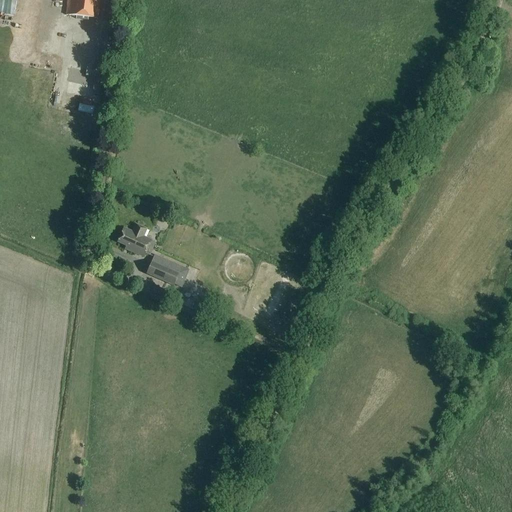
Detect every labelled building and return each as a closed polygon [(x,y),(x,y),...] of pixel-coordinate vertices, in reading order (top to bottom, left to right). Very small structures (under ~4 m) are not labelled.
[(67,0),(65,15),(97,19),(99,0),(67,0)] [(42,11),(40,33),(53,34),(55,12),(42,11)] [(127,251),(142,258),(149,241),(142,238),(145,230),(135,225),(131,233),(123,229),(117,243),(128,248),(127,251)] [(172,285),(181,289),(189,271),(154,256),(145,275),(172,287),(172,285)] [(160,300),(165,290),(137,278),(133,289),(160,300)]
